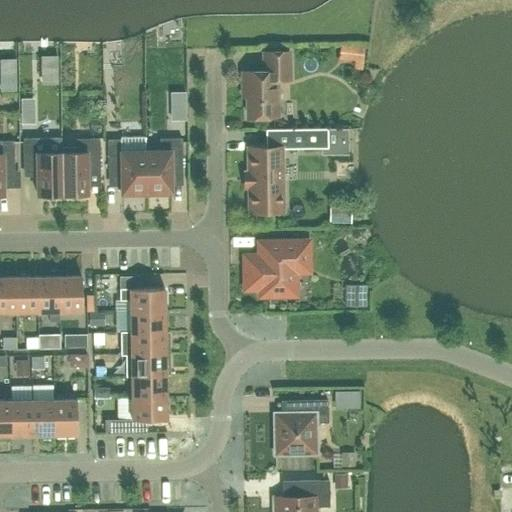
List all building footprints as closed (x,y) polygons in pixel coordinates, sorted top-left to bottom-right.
[(364,48),(340,45),(339,59),(355,61),(354,68),(361,69),(364,48)] [(289,80),(288,51),(263,51),(263,70),(242,71),(242,89),(246,89),(247,117),(277,116),(276,80),(289,80)] [(248,147),(249,211),(282,210),(281,148),(327,148),(327,128),(265,129),(265,147),(248,147)] [(145,192),(145,150),(142,150),(142,137),(120,137),(120,139),(107,139),(107,169),(120,169),(120,193),(145,192)] [(46,198),(61,198),(61,152),(46,152),(46,138),(22,138),(23,170),(36,170),(36,194),(46,194),(46,198)] [(61,152),(61,198),(77,197),(77,193),(87,193),(86,169),(99,169),(98,138),(75,138),(75,147),(61,147),(61,152)] [(160,150),(145,150),(145,192),(170,192),(170,168),(181,168),(181,138),(159,138),(160,150)] [(0,194),(2,194),(2,171),(13,170),(13,141),(0,140),(0,194)] [(307,270),(306,242),(260,243),(260,256),(253,256),(245,265),(245,287),(260,287),(260,294),(294,293),(293,270),(307,270)] [(59,276),(59,311),(81,311),(80,275),(59,276)] [(141,275),(119,275),(119,300),(129,300),(129,311),(164,310),(164,288),(141,288),(141,275)] [(15,276),(0,276),(0,311),(16,312),(15,276)] [(37,276),(15,276),(16,312),(37,311),(37,276)] [(37,276),(37,311),(48,311),(48,321),(58,321),(58,311),(59,311),(59,276),(37,276)] [(366,307),(366,284),(344,284),(344,307),(366,307)] [(129,332),(165,331),(164,310),(129,311),(129,332)] [(104,325),(104,312),(89,312),(89,325),(104,325)] [(125,355),(169,354),(168,341),(165,341),(165,331),(129,332),(120,332),(120,355),(125,355)] [(16,349),(16,338),(4,339),(4,349),(16,349)] [(88,366),(88,354),(69,354),(70,366),(88,366)] [(130,376),(165,376),(165,365),(169,365),(169,354),(125,355),(125,376),(130,376)] [(17,360),(16,376),(36,377),(36,360),(17,360)] [(130,398),(166,397),(165,376),(130,376),(130,398)] [(31,399),(32,434),(54,434),(53,398),(52,399),(52,384),(32,385),(32,399),(31,399)] [(166,397),(130,398),(131,419),(132,419),(166,418),(166,397)] [(53,398),(54,434),(76,433),(75,398),(53,398)] [(0,434),(10,434),(10,399),(0,399),(0,434)] [(10,434),(32,434),(31,399),(10,399),(10,434)] [(327,422),(327,399),(297,400),(297,412),(273,412),(274,454),(316,453),(315,422),(327,422)] [(132,433),(132,419),(131,419),(104,419),(104,433),(132,433)] [(354,466),(353,451),(340,452),(340,466),(354,466)] [(345,473),(334,474),(334,487),(346,486),(345,473)] [(329,506),(328,479),(298,480),(298,496),(275,496),(275,509),(272,509),(271,511),(316,511),(317,506),(329,506)]
